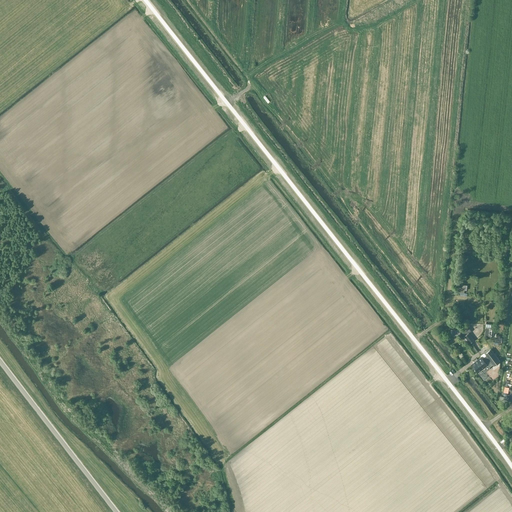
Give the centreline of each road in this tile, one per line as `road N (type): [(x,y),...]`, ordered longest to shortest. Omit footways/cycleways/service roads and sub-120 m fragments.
road 1 (unclassified): [(511,468),(144,0)]
road 2 (unclassified): [(116,511),(0,362)]
